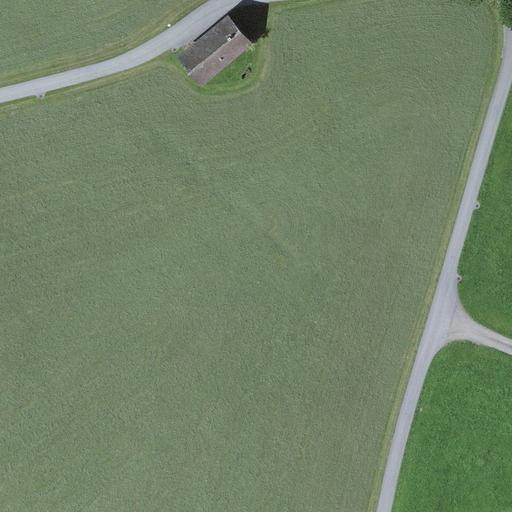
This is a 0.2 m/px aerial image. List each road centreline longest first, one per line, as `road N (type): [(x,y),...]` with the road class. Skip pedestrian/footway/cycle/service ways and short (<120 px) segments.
road 1 (unclassified): [(0,97),(145,57),(248,0)]
road 2 (unclassified): [(511,60),(438,318)]
road 3 (unclassified): [(438,318),(386,511)]
